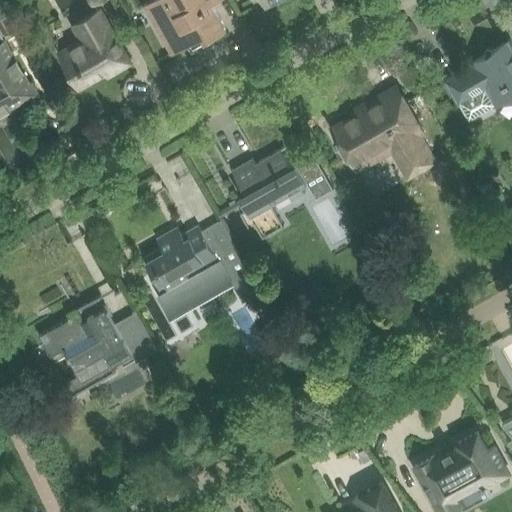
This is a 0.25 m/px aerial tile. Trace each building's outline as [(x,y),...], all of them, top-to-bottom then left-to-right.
[(20,69),(4,39),(21,29),(11,11),(4,0),(0,0),(0,111),(25,98),(23,95),(27,85),(29,84),(20,69)] [(152,0),(144,5),(162,36),(172,53),(191,43),(194,48),(227,29),(212,3),(217,0),(152,0)] [(130,61),(120,44),(109,24),(108,25),(99,11),(75,24),(83,39),(61,52),(80,85),(107,70),(109,74),(130,61)] [(447,80),(469,119),(511,94),(511,48),(508,41),(493,49),(495,53),(447,80)] [(333,126),(343,144),(357,168),(392,148),(409,176),(435,161),(419,133),(424,130),(397,85),(354,109),(356,113),(333,126)] [(253,158),(233,170),(245,192),(240,195),(247,207),(241,211),(257,239),(258,239),(258,238),(263,235),(264,236),(285,224),(272,202),(325,171),(314,153),(292,165),(282,148),(256,163),(253,158)] [(251,267),(224,221),(222,218),(202,229),(199,224),(177,237),(172,230),(158,238),(163,247),(145,257),(155,274),(156,276),(160,273),(166,283),(159,287),(162,293),(163,292),(164,294),(161,296),(170,312),(173,310),(174,312),(228,281),(227,280),(230,278),(235,275),(236,276),(251,267)] [(45,344),(35,350),(46,371),(70,357),(78,372),(86,386),(114,369),(112,366),(133,354),(137,361),(160,348),(155,339),(132,352),(116,323),(106,305),(81,319),(78,312),(40,334),(45,344)] [(511,416),(503,422),(511,433),(511,436),(509,439),(511,443),(511,416)] [(416,464),(442,511),(445,511),(462,503),(456,492),(480,479),(484,485),(509,471),(495,444),(489,448),(479,429),(459,440),(462,444),(437,457),(435,453),(416,464)] [(400,511),(383,481),(356,496),(362,506),(351,511),(400,511)]
